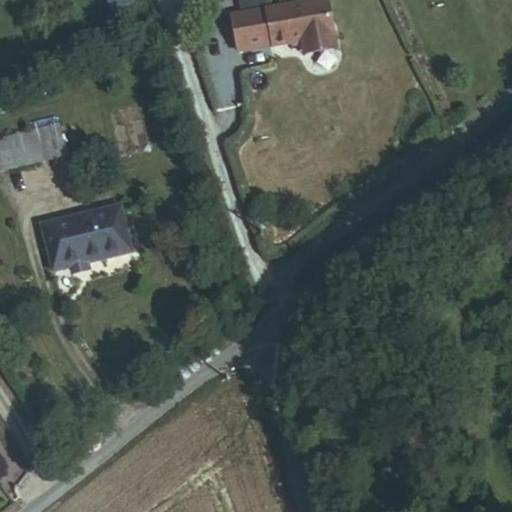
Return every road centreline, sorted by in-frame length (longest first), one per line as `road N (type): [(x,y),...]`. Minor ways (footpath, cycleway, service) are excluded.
road 1 (unclassified): [(28,511),(274,315),(285,316)]
road 2 (tertiary): [(285,316),(301,291),(511,141)]
road 3 (tertiary): [(313,511),(279,364),(285,316)]
